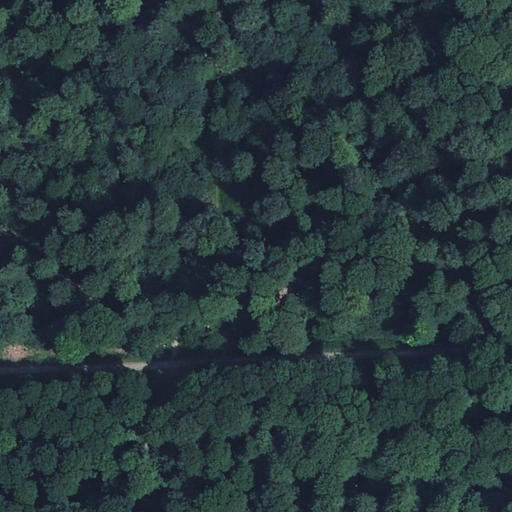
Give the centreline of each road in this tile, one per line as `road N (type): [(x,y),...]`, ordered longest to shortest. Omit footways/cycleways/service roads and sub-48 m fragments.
road 1 (track): [(511,351),(222,363)]
road 2 (track): [(163,366),(0,374)]
